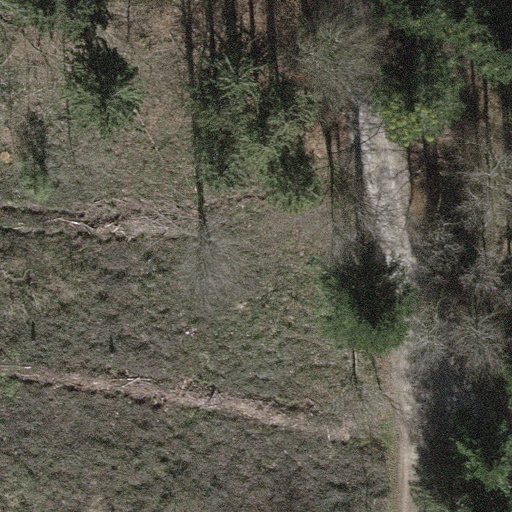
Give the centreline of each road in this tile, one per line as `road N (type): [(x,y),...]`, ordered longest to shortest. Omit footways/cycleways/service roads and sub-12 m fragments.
road 1 (track): [(422,511),(422,382),(361,0)]
road 2 (track): [(511,469),(422,382)]
